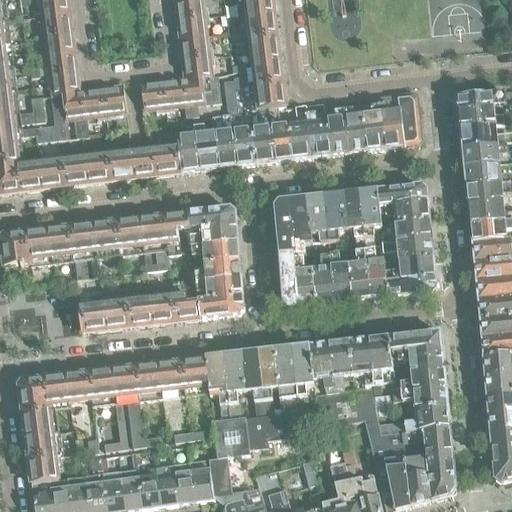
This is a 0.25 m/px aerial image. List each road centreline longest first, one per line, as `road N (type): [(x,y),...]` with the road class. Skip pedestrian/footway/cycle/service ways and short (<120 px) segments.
road 1 (residential): [(267,334),(0,374)]
road 2 (residential): [(437,81),(312,95),(297,86),(286,0)]
road 3 (residential): [(479,511),(458,308)]
road 4 (residential): [(253,191),(445,163)]
road 5 (residential): [(458,308),(267,334)]
road 6 (residential): [(0,219),(147,202)]
road 7 (residential): [(458,308),(445,163)]
road 8 (residential): [(267,334),(253,191)]
road 9 (residential): [(147,202),(130,75)]
road 10 (residential): [(130,75),(91,80),(80,0)]
